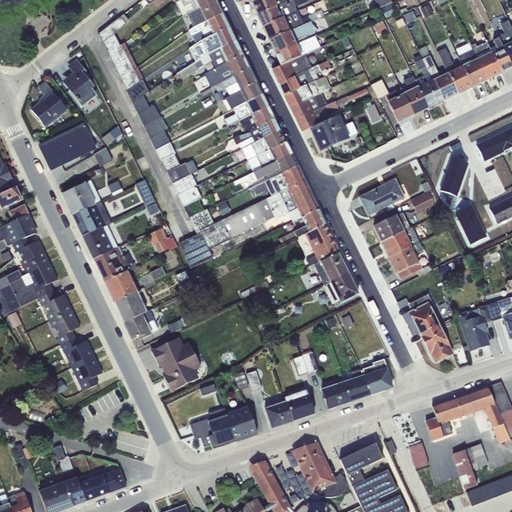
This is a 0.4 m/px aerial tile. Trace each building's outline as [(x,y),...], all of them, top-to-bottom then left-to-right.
[(164,0),(156,0),(149,6),(152,10),(164,0)] [(214,0),(180,0),(177,1),(176,2),(183,16),(187,13),(214,0)] [(222,14),(214,0),(187,13),(194,27),(222,14)] [(292,0),(259,0),(251,3),(257,15),(292,0)] [(308,1),(307,0),(292,0),(257,15),(262,27),(297,12),(295,7),(308,1)] [(389,0),(374,0),(378,9),(391,3),(389,0)] [(391,5),(382,9),(386,18),(395,14),(391,5)] [(429,5),(420,9),(425,19),(434,14),(429,5)] [(301,19),(297,12),(262,27),(269,40),(310,21),(323,15),(321,10),(301,19)] [(412,10),(403,15),(407,23),(416,19),(412,10)] [(228,27),(222,14),(194,27),(188,31),(196,44),(199,42),(228,27)] [(124,15),(120,17),(126,24),(129,21),(124,15)] [(120,17),(98,34),(102,43),(114,34),(126,24),(120,17)] [(312,24),(310,21),(269,40),(275,54),(315,37),(316,36),(314,33),(317,30),(312,24)] [(383,21),(374,25),(378,34),(387,30),(383,21)] [(498,36),(499,38),(511,66),(511,28),(511,27),(508,21),(499,25),(503,33),(498,36)] [(235,41),(228,27),(199,42),(196,44),(188,49),(195,62),(207,55),(235,41)] [(114,34),(102,43),(108,55),(120,45),(114,34)] [(346,36),(341,39),(345,48),(351,45),(346,36)] [(320,49),(315,37),(275,54),(280,66),(306,55),(320,49)] [(495,47),(490,49),(501,73),(511,67),(511,66),(499,38),(492,41),(495,47)] [(242,55),(235,41),(207,55),(195,62),(174,76),(177,81),(180,80),(212,61),(215,68),(242,55)] [(120,45),(108,55),(114,66),(130,54),(124,42),(120,45)] [(470,46),(473,50),(487,80),(501,73),(490,49),(486,42),(476,47),(475,44),(470,46)] [(456,50),(459,56),(473,50),(470,46),(469,43),(456,50)] [(423,59),(429,56),(425,46),(418,49),(423,59)] [(437,52),(448,73),(457,94),(472,87),(460,62),(453,65),(445,49),(437,52)] [(457,57),(460,62),(472,87),(487,80),(473,50),(459,56),(457,57)] [(130,54),(114,66),(120,78),(137,67),(130,54)] [(249,69),(242,55),(215,68),(204,74),(211,87),(221,82),(249,69)] [(311,67),(306,55),(280,66),(271,70),(278,84),(311,67)] [(429,56),(423,59),(443,101),(457,94),(448,73),(440,77),(429,56)] [(327,59),(311,67),(278,84),(284,95),(318,78),(316,73),(330,67),(327,59)] [(423,76),(415,80),(428,108),(443,101),(423,59),(414,63),(418,71),(420,70),(423,76)] [(76,62),(69,67),(75,74),(66,80),(72,87),(69,89),(81,105),(94,95),(89,88),(91,87),(85,78),(87,77),(76,62)] [(137,67),(120,78),(126,91),(142,80),(143,80),(137,67)] [(256,83),(249,69),(221,82),(224,89),(226,89),(229,96),(232,95),(256,83)] [(318,78),(284,95),(290,107),(320,92),(330,87),(325,75),(318,78)] [(409,91),(403,93),(414,115),(428,108),(415,80),(413,76),(404,80),(409,91)] [(142,80),(126,91),(132,103),(143,96),(148,92),(142,80)] [(371,85),(371,86),(376,97),(378,100),(385,96),(384,96),(388,94),(381,80),(371,85)] [(46,99),(31,110),(44,128),(67,110),(45,83),(38,89),(46,99)] [(262,95),(256,83),(232,95),(226,98),(231,110),(233,110),(262,95)] [(371,86),(367,88),(370,95),(371,95),(373,98),(376,97),(371,86)] [(401,88),(388,94),(384,96),(385,96),(398,123),(414,115),(403,93),(401,88)] [(327,105),(296,119),(302,132),(303,131),(310,128),(331,118),(330,115),(324,118),(322,115),(327,112),(329,114),(338,110),(337,107),(340,106),(340,107),(347,104),(347,103),(352,101),(352,102),(355,100),(359,98),(359,99),(364,97),(364,96),(368,93),(366,89),(348,97),(347,96),(327,105)] [(220,91),(213,95),(217,102),(224,99),(220,91)] [(320,92),(290,107),(296,119),(327,105),(320,92)] [(267,106),(262,95),(233,110),(235,114),(224,119),(228,127),(239,121),(267,106)] [(143,96),(132,103),(138,115),(149,108),(143,96)] [(368,107),(365,108),(372,124),(381,120),(374,104),(373,104),(371,100),(366,103),(368,107)] [(149,108),(138,115),(144,127),(160,117),(153,105),(149,108)] [(273,118),(267,106),(239,121),(242,128),(240,129),(243,134),(273,118)] [(337,115),(331,118),(310,128),(320,151),(321,151),(321,150),(331,146),(330,145),(347,138),(342,127),(337,115)] [(160,117),(144,127),(150,139),(163,131),(168,129),(161,117),(160,117)] [(279,130),(273,118),(243,134),(232,139),(236,145),(237,145),(240,150),(241,149),(279,130)] [(342,127),(347,138),(357,134),(351,122),(342,127)] [(84,123),(39,146),(51,170),(96,148),(84,123)] [(118,126),(101,139),(107,147),(122,134),(118,126)] [(285,142),(279,130),(241,149),(247,161),(256,157),(285,142)] [(163,131),(150,139),(155,150),(169,143),(163,131)] [(511,143),(506,131),(490,139),(497,155),(511,147),(511,143)] [(490,139),(476,146),(483,161),(497,155),(490,139)] [(291,154),(285,142),(256,157),(262,168),(291,154)] [(169,143),(155,150),(161,161),(174,154),(175,154),(169,143)] [(106,148),(94,155),(100,168),(113,161),(106,148)] [(174,154),(161,161),(166,173),(180,166),(174,154)] [(297,166),(291,154),(262,168),(253,173),(234,183),(235,186),(250,179),(252,183),(273,173),(275,177),(297,166)] [(262,168),(256,157),(247,161),(253,173),(262,168)] [(468,163),(451,158),(446,173),(462,179),(468,163)] [(0,160),(0,186),(12,181),(5,165),(2,166),(0,160)] [(180,166),(166,173),(172,184),(191,175),(191,174),(197,171),(192,160),(186,163),(180,166)] [(304,181),(297,166),(275,177),(264,182),(268,189),(271,196),(304,181)] [(462,179),(446,173),(440,191),(456,197),(462,179)] [(191,175),(172,184),(177,195),(195,186),(197,186),(191,175)] [(395,179),(359,197),(368,216),(386,207),(388,212),(394,209),(392,205),(404,199),(395,179)] [(0,194),(15,187),(12,181),(0,186),(0,194)] [(85,183),(62,194),(72,215),(101,201),(91,181),(85,183)] [(118,181),(108,186),(113,196),(123,191),(118,181)] [(304,181),(271,196),(214,224),(199,231),(200,234),(197,235),(178,244),(190,269),(213,258),(209,250),(266,223),(265,222),(274,217),(275,220),(288,214),(292,222),(302,218),(318,210),(304,181)] [(427,181),(420,185),(425,193),(431,189),(427,181)] [(135,186),(145,207),(154,202),(144,182),(135,186)] [(268,189),(264,182),(253,188),(257,195),(268,189)] [(195,186),(177,195),(183,207),(198,200),(201,198),(195,186)] [(0,209),(21,200),(20,198),(21,197),(22,195),(21,192),(18,191),(18,192),(15,187),(0,194),(0,209)] [(429,192),(410,201),(417,214),(435,205),(434,203),(437,202),(432,193),(430,194),(429,192)] [(198,200),(183,207),(189,218),(204,211),(198,200)] [(101,201),(72,215),(82,237),(102,227),(107,225),(111,223),(101,201)] [(511,216),(511,214),(506,201),(489,209),(496,224),(511,216)] [(226,203),(218,207),(222,217),(231,213),(226,203)] [(156,204),(147,208),(151,216),(160,211),(156,204)] [(28,214),(24,205),(8,213),(13,221),(28,214)] [(471,206),(455,213),(463,229),(478,222),(471,206)] [(204,211),(189,218),(197,235),(200,234),(199,231),(214,224),(206,209),(204,211)] [(325,224),(318,210),(302,218),(305,226),(279,239),(282,245),(304,234),(325,224)] [(402,213),(373,227),(381,243),(410,229),(402,213)] [(31,221),(28,214),(13,221),(0,227),(0,241),(4,239),(8,246),(27,237),(34,234),(29,222),(31,221)] [(478,222),(463,229),(471,245),(486,237),(478,222)] [(339,253),(325,224),(304,234),(315,256),(306,260),(309,266),(314,264),(314,265),(338,253),(339,253)] [(118,248),(107,225),(102,227),(113,250),(118,248)] [(102,227),(82,237),(93,260),(113,250),(102,227)] [(410,229),(381,243),(388,257),(411,247),(418,243),(419,242),(412,228),(410,229)] [(170,251),(176,248),(171,238),(168,239),(162,229),(149,235),(154,245),(156,254),(170,251)] [(23,268),(44,258),(42,252),(43,251),(38,241),(30,245),(27,237),(8,246),(9,250),(14,248),(16,253),(23,268)] [(256,241),(247,246),(250,252),(259,247),(256,241)] [(422,251),(418,243),(411,247),(415,255),(422,251)] [(113,250),(93,260),(104,282),(127,271),(134,268),(128,254),(123,256),(119,247),(118,248),(113,250)] [(411,247),(388,257),(396,274),(397,274),(400,280),(416,272),(422,269),(415,255),(411,247)] [(9,251),(0,254),(0,255),(3,263),(12,259),(9,251)] [(348,274),(338,253),(314,265),(323,285),(348,274)] [(479,256),(472,258),(475,269),(483,267),(479,256)] [(37,299),(53,292),(49,284),(57,280),(49,263),(47,264),(44,258),(23,268),(26,275),(22,277),(18,271),(0,278),(0,309),(3,316),(37,299)] [(441,269),(438,271),(441,278),(452,272),(451,270),(455,268),(452,262),(441,268),(441,269)] [(422,269),(416,272),(418,276),(432,270),(430,265),(422,269)] [(162,267),(150,273),(153,281),(166,275),(162,267)] [(127,271),(104,282),(114,302),(137,291),(127,271)] [(186,271),(175,276),(179,284),(189,279),(186,271)] [(358,294),(348,274),(323,285),(322,286),(332,305),(339,301),(340,303),(358,294)] [(190,281),(180,286),(182,291),(193,286),(190,281)] [(266,281),(239,294),(241,299),(269,286),(266,281)] [(194,289),(187,293),(192,304),(200,301),(194,289)] [(137,291),(114,302),(123,323),(147,312),(137,291)] [(250,298),(256,312),(267,307),(264,300),(268,298),(265,291),(250,298)] [(64,295),(56,299),(53,292),(37,299),(49,322),(70,312),(67,306),(69,305),(64,295)] [(412,311),(409,313),(420,334),(438,325),(439,325),(432,309),(435,308),(428,294),(409,304),(412,311)] [(511,297),(496,303),(501,318),(504,317),(510,338),(511,337),(511,297)] [(496,303),(486,306),(491,321),(501,318),(496,303)] [(467,312),(458,314),(470,351),(489,345),(485,334),(488,333),(485,324),(492,322),(491,321),(486,306),(477,308),(478,310),(467,313),(467,312)] [(181,320),(167,326),(171,333),(209,315),(206,307),(181,319),(181,320)] [(147,312),(123,323),(132,340),(139,337),(140,340),(152,334),(152,333),(159,330),(150,310),(147,312)] [(16,312),(8,316),(13,328),(22,324),(16,312)] [(73,318),(70,312),(49,322),(60,345),(75,338),(72,331),(80,327),(75,317),(73,318)] [(270,314),(256,321),(260,329),(274,322),(270,314)] [(349,315),(341,319),(346,329),(354,326),(349,315)] [(333,318),(325,321),(328,328),(336,325),(333,318)] [(438,325),(420,334),(430,354),(432,358),(433,359),(434,359),(434,360),(435,360),(436,360),(437,360),(438,360),(439,359),(444,357),(445,357),(452,354),(438,325)] [(75,338),(60,345),(71,368),(93,358),(90,352),(91,351),(86,341),(79,345),(75,338)] [(178,338),(151,351),(158,366),(162,365),(167,375),(163,377),(171,392),(199,378),(195,370),(201,367),(189,343),(183,346),(178,338)] [(312,352),(302,355),(308,374),(318,370),(312,352)] [(308,374),(302,355),(292,359),(299,377),(308,374)] [(93,358),(71,368),(82,392),(98,384),(94,377),(102,374),(97,363),(95,364),(93,358)] [(392,389),(390,383),(391,382),(384,360),(372,363),(373,366),(362,370),(371,396),(385,391),(385,390),(391,388),(391,389),(392,389)] [(371,396),(362,370),(352,374),(353,379),(342,382),(350,403),(371,396)] [(255,371),(246,374),(252,392),(261,389),(255,371)] [(249,387),(243,372),(234,375),(239,390),(249,387)] [(61,380),(54,384),(60,393),(66,389),(61,380)] [(342,382),(321,390),(328,410),(350,403),(342,382)] [(511,409),(501,382),(487,387),(510,440),(511,444),(511,409)] [(214,385),(199,389),(202,396),(216,392),(214,385)] [(425,422),(428,429),(432,441),(444,437),(443,437),(452,434),(448,422),(484,409),(492,428),(488,430),(493,440),(497,438),(499,444),(510,440),(487,387),(432,406),(436,418),(425,422)] [(284,397),(285,401),(293,422),(314,415),(306,390),(284,397)] [(285,401),(264,409),(271,429),(293,422),(285,401)] [(248,407),(226,414),(235,441),(257,434),(248,407)] [(236,442),(235,441),(226,414),(224,409),(209,414),(210,418),(211,420),(193,426),(192,424),(189,425),(194,440),(200,438),(204,448),(211,445),(212,450),(236,442)] [(210,418),(192,424),(193,426),(211,420),(210,418)] [(391,439),(386,442),(392,454),(397,452),(391,439)] [(428,464),(421,442),(408,446),(415,468),(428,464)] [(315,443),(293,451),(311,493),(313,492),(313,493),(314,493),(315,494),(316,495),(317,496),(318,496),(320,496),(323,497),(325,497),(327,498),(329,498),(331,498),(333,498),(337,496),(339,495),(341,494),(342,493),(344,491),(344,490),(345,488),(345,487),(345,485),(345,483),(345,481),(344,479),(342,475),(339,474),(339,476),(334,478),(315,443)] [(23,472),(29,470),(20,444),(14,447),(23,472)] [(382,459),(375,444),(339,460),(346,475),(359,470),(382,459)] [(451,455),(464,490),(477,485),(472,470),(488,464),(480,444),(451,455)] [(60,446),(52,449),(57,461),(65,458),(60,446)] [(23,450),(27,460),(34,457),(30,447),(23,450)] [(268,505),(271,509),(272,511),(292,511),(263,461),(250,466),(257,480),(268,505)] [(126,487),(117,465),(109,462),(109,463),(117,465),(119,469),(102,475),(109,493),(126,487)] [(346,475),(352,487),(364,481),(359,470),(346,475)] [(364,481),(352,487),(361,506),(348,511),(406,511),(399,496),(380,505),(377,499),(397,490),(387,470),(364,481)] [(64,482),(73,506),(85,502),(79,484),(75,473),(63,478),(64,482)] [(511,474),(467,492),(472,507),(511,490),(511,474)] [(79,484),(85,502),(109,493),(102,475),(79,484)] [(57,511),(73,506),(64,482),(38,491),(45,511),(57,511)] [(30,511),(24,492),(7,498),(12,511),(30,511)] [(6,495),(0,496),(0,511),(12,511),(7,498),(6,495)] [(265,511),(271,509),(268,505),(263,508),(257,499),(237,511),(230,511),(229,509),(225,511),(223,508),(215,511),(265,511)] [(336,511),(334,508),(331,505),(327,502),(321,502),(308,503),(307,503),(301,506),(297,510),(295,511),(336,511)]
